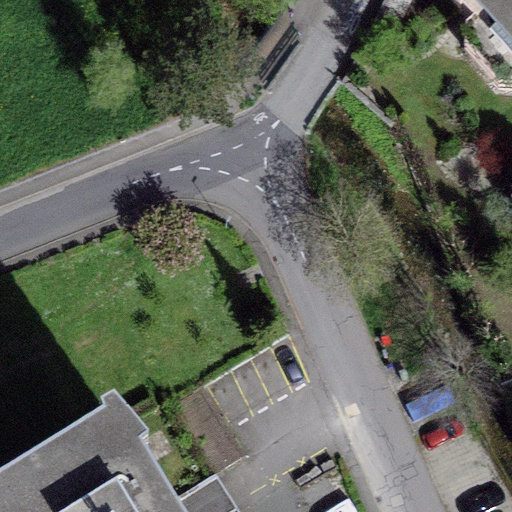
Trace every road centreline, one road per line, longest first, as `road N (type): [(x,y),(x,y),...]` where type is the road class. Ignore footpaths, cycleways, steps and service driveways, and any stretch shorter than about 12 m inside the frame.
road 1 (residential): [(245,145),(409,511)]
road 2 (residential): [(0,239),(245,145)]
road 3 (residential): [(245,145),(274,124),(353,0)]
